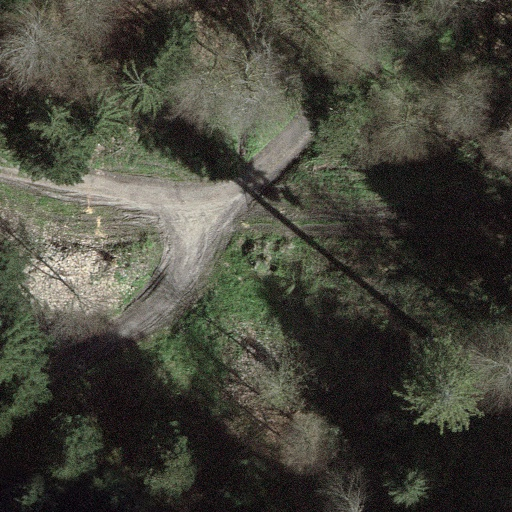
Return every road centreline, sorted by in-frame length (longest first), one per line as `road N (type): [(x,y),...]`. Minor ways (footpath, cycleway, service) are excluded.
road 1 (track): [(371,0),(292,144),(213,199),(160,293),(0,390)]
road 2 (track): [(0,159),(213,199),(511,206)]
